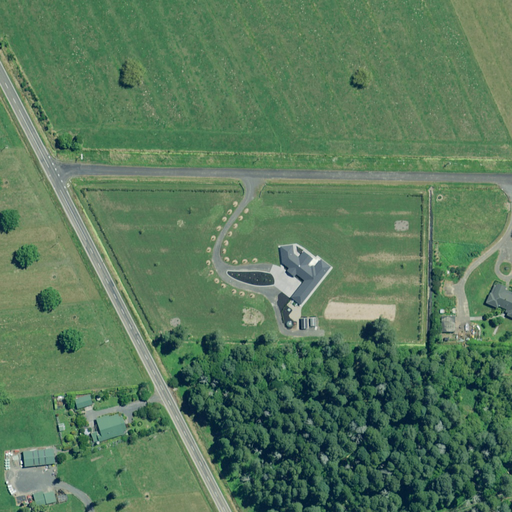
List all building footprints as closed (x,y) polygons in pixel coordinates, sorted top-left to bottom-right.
[(506,287),(496,283),(487,303),(497,307),(498,306),(508,310),(506,315),(511,317),(511,291),(511,293),(504,290),(506,287)] [(456,317),(442,316),(441,332),(456,332),(456,317)] [(93,405),(90,395),(76,399),(78,409),(93,405)] [(127,430),(124,416),(120,418),(119,414),(98,420),(101,431),(92,433),(95,443),(125,434),(124,431),(127,430)] [(56,464),(55,449),(24,452),(26,467),(56,464)] [(57,502),(55,492),(35,495),(37,506),(57,502)]
